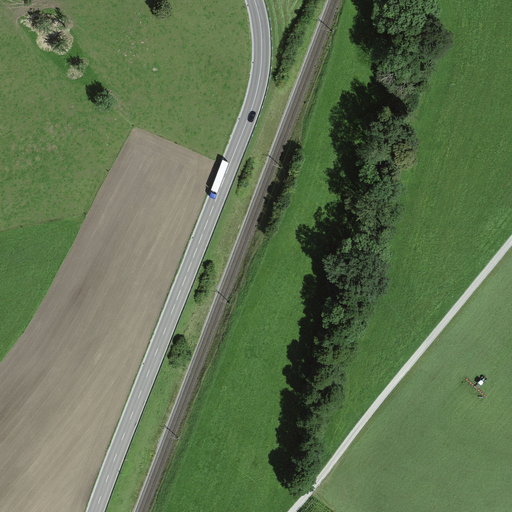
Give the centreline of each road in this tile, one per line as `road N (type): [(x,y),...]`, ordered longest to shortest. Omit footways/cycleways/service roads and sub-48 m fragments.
road 1 (secondary): [(254,0),(262,63),(255,99),(96,511)]
road 2 (track): [(511,242),(291,511)]
